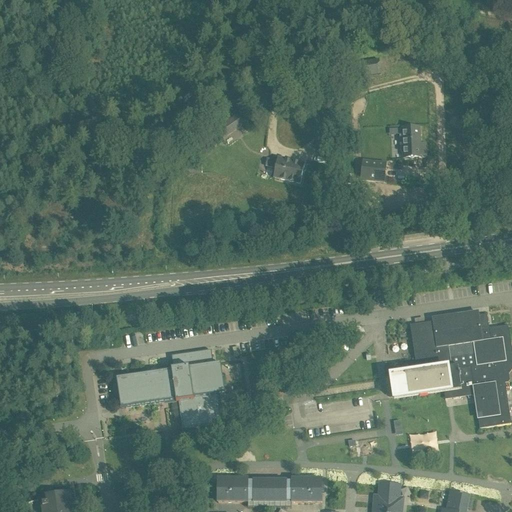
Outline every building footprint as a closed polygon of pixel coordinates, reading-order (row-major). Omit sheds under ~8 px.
[(378,60),(354,64),(357,79),(380,75),(378,60)] [(222,139),(245,124),(238,114),(215,129),(222,139)] [(403,152),(403,159),(421,158),(421,156),(426,156),(425,144),(420,145),(419,128),(402,129),(402,136),(400,136),(401,152),(403,152)] [(273,178),(300,184),(305,165),(278,159),(277,160),(272,159),(272,160),(267,159),(265,167),(275,169),(273,178)] [(176,173),(202,173),(202,162),(176,162),(176,173)] [(361,181),(384,183),(386,164),(363,162),(361,181)] [(419,374),(396,378),(397,383),(393,383),(394,391),(398,390),(399,399),(444,392),(445,401),(475,396),(480,430),(511,425),(503,373),(510,372),(511,368),(511,352),(508,327),(489,330),(487,315),(479,317),(479,314),(432,321),(433,324),(412,327),(419,374)] [(160,373),(122,379),(126,408),(165,402),(165,401),(176,399),(176,403),(179,402),(182,429),(222,423),(218,395),(225,394),(221,364),(213,365),(211,351),(172,357),(173,367),(160,369),(160,373)] [(321,504),(321,491),(321,480),(291,480),(291,482),(287,482),(253,482),(248,482),(248,480),(218,480),(218,503),(248,503),(248,502),(253,502),(253,503),(286,504),(286,502),(291,503),(291,504),(321,504)] [(402,511),(403,505),(398,505),(399,486),(380,485),(379,503),(374,503),(373,511),(402,511)] [(441,511),(466,511),(470,496),(460,494),(450,493),(447,511),(442,510),(441,511)] [(70,509),(68,494),(51,496),(52,502),(42,503),(43,511),(71,511),(71,509),(70,509)]
